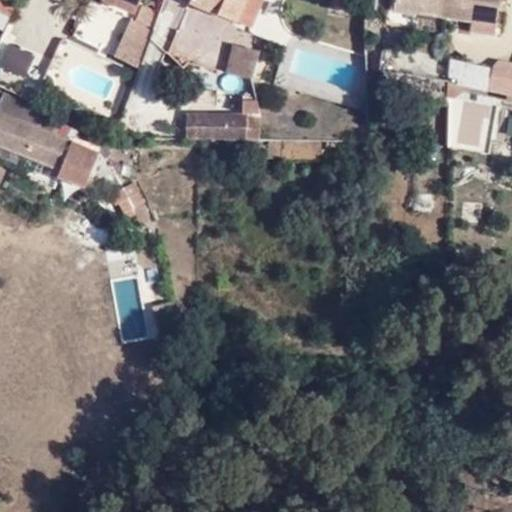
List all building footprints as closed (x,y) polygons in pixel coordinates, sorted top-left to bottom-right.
[(0,0),(0,10),(12,17),(20,0),(0,0)] [(141,9),(132,5),(120,0),(104,0),(104,1),(137,16),(141,9)] [(145,0),(134,0),(132,5),(141,9),(145,0)] [(194,0),(192,5),(220,19),(222,17),(240,26),(247,13),(252,15),(256,6),(263,10),(267,0),(194,0)] [(471,22),(494,25),(496,13),(502,14),(504,0),(393,0),(392,10),(471,22)] [(142,68),(157,28),(133,19),(117,59),(142,68)] [(492,38),(494,25),(471,22),(470,35),(492,38)] [(261,56),(235,48),(227,75),(252,81),(261,56)] [(495,90),(510,93),(511,81),(511,67),(498,65),(495,90)] [(449,83),(423,79),(420,103),(447,107),(449,83)] [(42,92),(25,85),(19,98),(36,107),(42,92)] [(0,145),(61,170),(87,182),(100,152),(73,141),(76,133),(4,95),(0,103),(0,145)] [(229,114),(248,114),(248,100),(230,100),(229,114)] [(189,114),(188,142),(244,143),(247,143),(248,114),(189,114)] [(248,114),(247,143),(260,143),(260,115),(248,114)] [(498,138),(511,139),(511,118),(500,117),(498,138)] [(243,164),(366,166),(367,144),(244,143),(243,164)] [(85,187),(87,182),(61,170),(58,176),(85,187)] [(134,210),(144,206),(138,194),(133,185),(111,197),(122,208),(131,207),(134,210)] [(151,225),(144,206),(134,210),(141,228),(151,225)] [(123,336),(148,331),(137,275),(112,280),(123,336)] [(246,368),(245,374),(228,374),(228,383),(245,384),(245,393),(274,394),(276,368),(246,368)]
